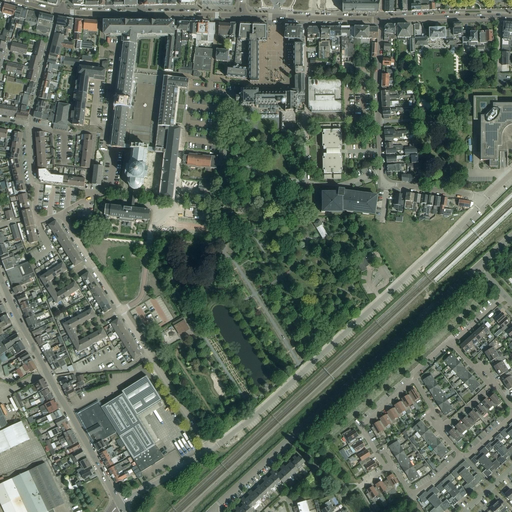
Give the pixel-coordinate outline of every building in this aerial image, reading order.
[(342,0),(343,12),(368,13),(377,13),(378,11),(379,0),(342,0)] [(393,0),(385,0),(385,3),(385,12),(393,12),(393,0)] [(396,0),(396,9),(396,12),(407,12),(406,0),(396,0)] [(413,0),(414,5),(410,5),(411,12),(421,11),(420,0),(413,0)] [(428,0),(420,0),(421,11),(429,10),(429,4),(428,0)] [(14,17),(17,8),(4,4),(1,3),(0,8),(0,19),(2,19),(3,14),(11,16),(10,19),(11,19),(10,20),(11,20),(11,19),(14,20),(14,17)] [(19,21),(22,9),(17,8),(14,17),(14,20),(11,19),(11,20),(10,24),(9,24),(8,30),(8,32),(12,33),(15,20),(18,21),(19,21)] [(25,20),(28,11),(22,9),(19,21),(18,21),(18,24),(23,26),(24,22),(25,20)] [(36,26),(40,13),(28,11),(25,20),(24,22),(23,26),(35,26),(36,26)] [(35,26),(37,26),(36,30),(41,31),(42,32),(43,33),(44,33),(45,33),(46,32),(50,33),(53,18),(54,16),(52,16),(40,13),(36,26),(35,26)] [(65,29),(67,18),(58,17),(54,33),(55,33),(64,35),(64,29),(65,29)] [(64,35),(64,36),(68,37),(68,29),(72,30),(73,19),(67,18),(65,29),(64,29),(64,35)] [(81,48),(82,41),(80,41),(82,25),(83,20),(76,20),(74,33),(74,40),(77,40),(76,49),(81,50),(81,48)] [(92,57),(93,57),(94,50),(92,49),(93,43),(86,42),(86,38),(88,38),(88,33),(90,33),(90,31),(97,32),(97,26),(98,21),(84,20),(84,25),(82,37),(82,41),(81,48),(89,49),(88,56),(92,57)] [(121,21),(121,22),(104,21),(104,34),(124,34),(120,75),(117,74),(114,99),(117,100),(111,147),(124,148),(124,144),(137,35),(174,35),(174,22),(157,22),(148,22),(130,22),(130,21),(121,21)] [(195,48),(198,48),(199,42),(212,43),(213,43),(214,34),(214,24),(208,24),(208,23),(204,23),(201,22),(201,23),(196,22),(196,36),(195,48)] [(511,28),(511,23),(503,22),(502,40),(502,49),(510,49),(511,40),(511,35),(510,35),(511,29),(509,29),(509,28),(511,28)] [(230,37),(230,24),(219,23),(218,35),(229,36),(229,37),(230,37)] [(462,34),(462,31),(462,23),(453,23),(453,28),(453,36),(458,35),(458,34),(462,34)] [(226,76),(226,77),(247,79),(247,78),(250,78),(250,79),(250,81),(250,82),(251,82),(253,82),(254,82),(255,82),(256,82),(257,82),(259,82),(259,81),(259,77),(259,76),(259,72),(259,71),(259,67),(259,66),(259,62),(259,61),(259,57),(259,56),(259,52),(259,51),(259,47),(259,46),(259,42),(259,41),(262,41),(263,41),(264,41),(265,41),(267,41),(267,40),(267,25),(239,24),(234,68),(227,68),(226,76)] [(410,25),(397,25),(397,30),(397,38),(398,38),(398,41),(405,41),(405,38),(408,38),(408,40),(410,40),(410,52),(415,52),(415,46),(414,39),(410,40),(411,38),(410,30),(410,25)] [(285,26),(285,39),(296,39),(304,40),(304,38),(302,38),(302,37),(301,37),(302,27),(298,27),(298,29),(294,29),(289,29),(289,26),(285,26)] [(321,39),(321,27),(313,27),(312,39),(321,39)] [(330,59),(330,44),(329,36),(330,36),(329,27),(321,27),(321,39),(321,43),(319,43),(319,59),(328,59),(330,59)] [(355,44),(355,38),(354,32),(355,27),(352,27),(341,27),(341,36),(342,56),(348,56),(348,57),(347,62),(351,62),(354,62),(354,57),(354,43),(355,44)] [(378,27),(362,27),(355,27),(354,32),(355,38),(368,39),(371,39),(371,41),(374,41),(374,39),(378,39),(378,27)] [(445,29),(429,29),(429,30),(429,34),(429,39),(445,38),(445,40),(445,41),(446,41),(447,45),(453,45),(453,40),(453,38),(453,36),(453,28),(450,28),(450,31),(445,31),(445,29)] [(477,45),(477,40),(477,32),(470,32),(470,37),(466,37),(466,31),(462,31),(462,34),(463,47),(467,47),(466,43),(469,43),(469,46),(477,45)] [(477,40),(477,45),(477,50),(484,50),(484,46),(481,46),(481,43),(486,43),(486,45),(491,45),(491,42),(493,40),(493,38),(491,37),(491,32),(490,31),(487,31),(486,32),(480,32),(480,40),(477,40)] [(64,35),(55,33),(49,53),(60,56),(62,47),(64,41),(65,37),(64,37),(64,36),(64,35)] [(166,56),(164,70),(173,71),(174,58),(172,58),(173,51),(174,39),(168,38),(166,52),(166,56)] [(423,48),(423,46),(428,45),(428,39),(428,38),(414,38),(414,39),(415,46),(419,46),(419,49),(423,48)] [(35,46),(44,48),(46,42),(41,41),(36,40),(36,42),(35,46)] [(64,41),(62,47),(66,48),(65,49),(68,50),(69,48),(72,49),(73,43),(69,42),(64,41)] [(296,43),(294,43),(294,44),(294,46),(294,47),(294,51),(294,52),(294,56),(294,57),(294,61),(294,62),(294,66),(294,67),(294,71),(294,72),(296,72),(296,74),(298,74),(298,75),(304,75),(304,43),(296,43)] [(212,49),(198,48),(195,48),(193,68),(192,71),(210,72),(212,49)] [(229,51),(217,50),(215,61),(227,62),(229,51)] [(510,52),(502,52),(502,65),(510,65),(510,52)] [(49,53),(48,58),(53,59),(57,60),(57,59),(61,59),(61,61),(63,62),(64,57),(60,56),(49,53)] [(79,60),(69,58),(64,57),(63,62),(63,65),(78,67),(78,66),(79,60)] [(395,57),(392,57),(391,57),(391,59),(383,59),(382,65),(391,66),(391,63),(394,63),(394,60),(396,60),(396,58),(395,57)] [(63,65),(63,62),(61,61),(60,63),(59,63),(59,64),(56,63),(56,61),(53,60),(48,59),(47,64),(55,66),(58,66),(62,67),(63,65)] [(38,66),(39,63),(30,61),(29,67),(28,70),(38,72),(39,69),(37,69),(38,66)] [(95,76),(95,79),(104,81),(105,71),(107,71),(108,61),(103,62),(102,69),(78,66),(78,67),(77,74),(95,76)] [(57,70),(58,66),(55,66),(47,64),(45,72),(50,73),(52,73),(53,69),(57,70)] [(37,78),(38,72),(28,70),(28,71),(29,72),(28,76),(37,78)] [(52,74),(45,73),(43,80),(53,82),(53,81),(51,80),(52,74)] [(89,79),(95,79),(95,76),(77,74),(77,77),(79,77),(78,82),(76,82),(75,89),(77,90),(76,96),(74,95),(74,99),(76,99),(75,107),(73,125),(83,126),(83,125),(89,79)] [(241,96),(236,96),(236,102),(241,102),(241,106),(246,106),(255,106),(255,107),(256,107),(256,108),(257,108),(258,108),(258,107),(258,106),(258,105),(277,104),(277,103),(280,103),(281,104),(281,105),(282,105),(283,105),(284,105),(285,105),(285,106),(284,106),(285,106),(285,111),(294,111),(294,112),(295,112),(295,113),(296,113),(297,112),(297,111),(296,110),(295,110),(295,106),(296,106),(296,107),(299,107),(299,105),(299,99),(304,99),(304,75),(298,75),(297,75),(296,75),(295,76),(295,85),(295,90),(281,90),(258,90),(255,90),(246,90),(241,90),(241,96)] [(164,76),(156,148),(155,152),(163,153),(166,153),(161,196),(161,197),(172,198),(173,198),(176,164),(178,154),(181,128),(174,128),(175,115),(178,115),(179,109),(179,106),(176,105),(178,92),(178,91),(178,89),(179,89),(179,88),(188,89),(189,79),(172,78),(172,77),(164,76)] [(342,80),(308,80),(308,107),(311,107),(311,110),(311,112),(342,112),(342,81),(342,80)] [(395,89),(395,81),(382,80),(381,91),(388,91),(388,87),(389,87),(389,83),(392,84),(392,88),(395,89)] [(49,88),(51,89),(53,89),(53,87),(53,86),(50,85),(50,83),(43,81),(41,86),(49,88)] [(28,85),(28,88),(35,90),(36,84),(34,84),(30,83),(29,82),(27,82),(26,85),(28,85)] [(21,105),(20,107),(27,108),(30,95),(25,94),(24,94),(21,105)] [(474,105),(474,106),(474,107),(474,108),(475,109),(475,110),(476,111),(477,111),(477,118),(479,118),(480,118),(480,138),(480,160),(482,160),(489,160),(489,167),(498,167),(498,162),(498,152),(498,150),(500,150),(504,150),(507,150),(507,151),(510,151),(511,150),(511,103),(497,104),(495,104),(495,102),(495,101),(495,100),(491,100),(488,100),(488,99),(487,99),(486,98),(485,98),(484,98),(483,98),(482,98),(481,98),(480,98),(479,98),(479,99),(478,99),(477,100),(476,101),(475,102),(475,103),(475,104),(474,104),(474,105)] [(38,100),(36,106),(43,108),(47,109),(49,109),(49,108),(46,107),(47,103),(42,102),(38,100)] [(52,123),(52,124),(54,124),(53,129),(66,131),(67,126),(72,127),(74,107),(58,104),(58,110),(54,109),(54,111),(53,116),(52,122),(52,123)] [(16,117),(16,114),(17,113),(17,110),(18,105),(15,105),(15,107),(11,107),(10,116),(16,117)] [(20,107),(21,105),(19,105),(18,109),(18,112),(19,112),(19,114),(17,113),(16,114),(29,117),(29,115),(30,111),(26,110),(27,108),(20,107)] [(46,114),(47,109),(43,108),(36,106),(35,112),(46,114)] [(389,119),(389,115),(390,115),(393,115),(394,114),(394,111),(404,110),(404,107),(382,109),(383,116),(383,119),(389,119)] [(387,126),(384,126),(384,127),(385,130),(384,130),(384,135),(402,134),(407,134),(406,131),(395,132),(395,128),(391,129),(391,126),(389,126),(387,126)] [(340,130),(335,130),(333,130),(333,134),(331,134),(331,130),(323,130),(323,133),(322,133),(322,147),(323,147),(323,150),(326,150),(326,154),(323,154),(324,157),(323,157),(323,171),(324,171),(324,174),(331,173),(331,170),(333,170),(333,173),(336,173),(341,173),(341,168),(342,168),(342,159),(341,159),(341,154),(340,154),(340,149),(341,149),(340,144),(342,144),(341,135),(340,135),(340,130)] [(132,145),(128,145),(124,144),(124,148),(127,149),(131,149),(129,166),(127,165),(126,175),(128,176),(127,183),(128,183),(129,184),(129,185),(129,186),(130,187),(131,188),(132,189),(133,189),(134,189),(134,190),(135,190),(137,190),(138,189),(139,189),(140,188),(141,187),(142,186),(142,185),(143,185),(144,180),(144,178),(147,178),(148,168),(146,168),(147,151),(155,152),(156,148),(148,147),(132,145)] [(220,146),(220,151),(218,166),(225,166),(225,160),(226,160),(226,157),(227,147),(220,146)] [(405,156),(411,155),(418,155),(418,147),(409,147),(404,148),(403,148),(385,149),(386,154),(396,154),(396,151),(404,150),(405,156)] [(184,153),(183,165),(216,168),(218,157),(218,156),(215,156),(215,157),(184,153)] [(387,172),(401,171),(400,164),(396,164),(387,165),(387,172)] [(103,167),(97,166),(94,165),(92,185),(101,186),(103,167)] [(51,183),(63,185),(63,176),(51,175),(47,170),(38,171),(39,180),(41,182),(51,183)] [(15,181),(12,182),(13,187),(16,187),(24,185),(23,179),(15,181)] [(24,185),(16,187),(13,187),(15,195),(18,194),(21,193),(21,191),(26,190),(24,185)] [(374,214),(377,196),(344,191),(344,190),(339,189),(339,193),(323,193),(323,212),(342,212),(342,210),(374,214)] [(397,211),(402,212),(404,201),(401,200),(402,194),(395,193),(393,205),(398,205),(397,211)] [(412,209),(414,194),(406,193),(405,204),(404,208),(412,209)] [(412,209),(412,211),(416,212),(416,209),(415,209),(415,203),(420,203),(421,195),(414,194),(412,209)] [(428,196),(426,213),(425,213),(429,214),(430,206),(432,206),(433,201),(434,196),(428,196)] [(441,197),(435,197),(432,214),(436,215),(437,206),(439,207),(441,197)] [(447,198),(442,198),(439,215),(447,216),(450,215),(451,210),(444,209),(444,206),(446,206),(447,198)] [(32,217),(32,215),(29,204),(21,206),(23,217),(24,217),(24,219),(25,221),(25,222),(27,230),(35,228),(33,221),(33,220),(32,217)] [(148,220),(150,210),(135,209),(131,208),(126,208),(106,205),(105,205),(106,206),(105,215),(104,215),(105,215),(105,216),(106,219),(108,219),(110,216),(122,218),(122,221),(131,222),(132,219),(144,220),(144,223),(147,224),(148,221),(148,220)] [(51,229),(47,231),(48,232),(59,225),(56,220),(51,223),(48,225),(51,229)] [(320,220),(313,224),(322,239),(328,235),(322,225),(320,220)] [(20,238),(19,232),(18,229),(16,224),(11,226),(15,240),(20,238)] [(59,225),(48,232),(48,233),(52,231),(54,234),(61,230),(59,226),(59,225)] [(54,241),(64,234),(61,230),(54,234),(57,238),(53,240),(54,241)] [(60,244),(67,239),(64,234),(54,241),(54,242),(58,240),(60,244)] [(59,250),(70,243),(67,239),(60,244),(62,247),(59,249),(59,250)] [(0,250),(11,246),(9,242),(8,242),(4,243),(0,244),(0,250)] [(66,253),(73,248),(70,243),(59,250),(60,251),(64,249),(66,253)] [(0,250),(0,255),(0,256),(8,253),(9,253),(8,251),(12,249),(11,247),(11,246),(0,250)] [(65,260),(76,253),(73,248),(66,253),(68,256),(65,259),(65,260)] [(2,261),(14,256),(13,253),(8,255),(8,253),(0,256),(2,261)] [(72,262),(79,257),(76,253),(65,260),(66,260),(69,258),(72,262)] [(371,253),(367,256),(360,260),(361,261),(357,263),(357,264),(357,263),(362,271),(362,272),(363,272),(367,270),(366,269),(366,270),(365,268),(369,265),(368,265),(374,261),(371,257),(373,256),(371,253)] [(19,265),(17,259),(20,258),(19,254),(14,256),(2,261),(6,271),(6,272),(20,267),(19,265)] [(79,257),(72,262),(73,265),(72,266),(73,268),(82,262),(79,257)] [(12,286),(29,279),(35,276),(29,261),(19,265),(20,267),(6,272),(12,286)] [(67,270),(63,263),(59,266),(57,262),(55,263),(57,267),(50,271),(47,268),(45,269),(48,272),(41,277),(39,275),(38,276),(39,278),(40,277),(42,280),(55,302),(53,303),(54,305),(65,299),(67,302),(69,301),(67,298),(74,293),(76,296),(78,295),(76,292),(80,290),(75,282),(57,293),(49,282),(67,270)] [(84,281),(91,277),(88,272),(79,278),(81,280),(82,278),(84,281)] [(87,286),(94,281),(91,277),(84,281),(86,285),(87,286)] [(23,292),(20,286),(31,281),(29,279),(12,286),(16,295),(23,292)] [(90,290),(97,286),(94,281),(87,286),(86,285),(85,286),(86,288),(88,287),(90,290)] [(93,295),(100,290),(97,286),(90,290),(92,294),(93,295)] [(96,299),(103,295),(100,290),(93,295),(92,294),(90,295),(91,297),(93,296),(96,299)] [(27,301),(34,298),(36,296),(34,292),(31,293),(32,296),(29,297),(30,298),(27,299),(25,294),(17,297),(19,304),(27,301)] [(99,304),(106,299),(103,295),(96,299),(98,303),(99,304)] [(101,309),(109,304),(106,299),(99,304),(98,303),(96,304),(97,306),(99,305),(101,309)] [(30,307),(39,303),(37,300),(34,301),(35,302),(29,304),(27,301),(19,304),(22,310),(30,307)] [(31,310),(35,308),(35,307),(41,304),(40,302),(39,303),(30,307),(22,310),(23,313),(31,310)] [(109,304),(101,309),(103,311),(101,313),(103,314),(112,309),(109,304)] [(96,316),(93,312),(91,307),(89,308),(90,310),(83,314),(81,310),(79,311),(81,315),(73,319),(71,315),(69,316),(71,320),(68,322),(64,324),(63,322),(61,323),(62,325),(63,324),(67,332),(68,334),(74,344),(77,350),(75,351),(76,353),(83,349),(86,347),(89,351),(90,350),(88,346),(92,344),(96,342),(98,346),(99,345),(100,345),(98,341),(102,339),(105,337),(106,339),(108,338),(102,329),(79,341),(72,329),(96,316)] [(32,316),(35,315),(34,313),(37,311),(36,308),(35,308),(31,310),(23,313),(26,319),(32,316)] [(37,322),(37,320),(37,318),(44,315),(43,313),(44,312),(45,314),(48,312),(47,310),(35,315),(32,316),(26,319),(29,327),(42,321),(41,320),(37,322)] [(498,324),(506,317),(502,313),(497,317),(495,315),(490,319),(492,322),(495,320),(498,324)] [(0,323),(9,318),(7,314),(0,317),(0,323)] [(502,333),(507,328),(505,326),(510,321),(506,317),(498,324),(502,328),(499,330),(502,333)] [(0,336),(1,335),(4,334),(7,332),(6,330),(3,332),(2,328),(11,323),(9,318),(0,323),(0,336)] [(114,328),(121,323),(118,319),(109,325),(110,326),(112,325),(114,328)] [(182,319),(174,324),(179,333),(188,327),(182,319)] [(42,321),(29,327),(31,331),(38,328),(38,327),(45,324),(43,321),(42,322),(42,321)] [(113,335),(124,328),(121,323),(114,328),(116,332),(112,334),(112,333),(107,335),(109,337),(113,335)] [(480,328),(485,334),(489,330),(484,324),(480,328)] [(46,328),(45,326),(36,330),(32,332),(35,337),(42,334),(41,332),(44,330),(44,329),(46,328)] [(510,337),(511,334),(511,327),(509,330),(507,328),(502,333),(504,335),(506,333),(510,337)] [(120,337),(127,333),(124,328),(113,335),(114,336),(117,334),(119,337),(120,337)] [(481,338),(485,334),(480,328),(476,332),(481,338)] [(47,335),(50,334),(51,333),(50,331),(46,333),(35,338),(38,344),(40,346),(44,344),(47,342),(48,343),(50,341),(49,338),(47,335)] [(477,341),(481,338),(476,332),(472,335),(477,341)] [(6,351),(20,341),(21,340),(17,333),(4,340),(2,336),(0,336),(0,355),(6,351)] [(119,344),(130,337),(127,333),(120,337),(122,341),(118,343),(119,344)] [(472,335),(468,339),(473,345),(475,347),(479,343),(477,341),(472,335)] [(125,346),(133,342),(130,337),(119,344),(119,345),(123,343),(125,346)] [(469,348),(473,345),(468,339),(464,342),(469,348)] [(487,357),(496,351),(494,347),(496,345),(493,340),(488,345),(491,348),(485,352),(487,357)] [(20,341),(6,351),(7,353),(11,350),(14,356),(18,354),(26,349),(20,341)] [(49,345),(48,343),(47,342),(44,344),(45,346),(41,348),(43,353),(51,349),(49,345)] [(126,348),(122,351),(124,354),(128,351),(136,346),(133,342),(125,346),(126,348)] [(465,352),(469,348),(464,342),(460,346),(465,352)] [(61,348),(61,347),(60,344),(51,349),(43,353),(45,356),(56,350),(58,349),(61,348)] [(136,346),(128,351),(131,355),(138,351),(136,346)] [(47,360),(58,354),(56,350),(45,356),(47,360)] [(138,351),(131,355),(133,358),(131,359),(132,361),(141,356),(138,351)] [(498,360),(504,357),(501,353),(499,353),(498,354),(496,351),(487,357),(490,362),(497,358),(498,360)] [(23,360),(30,356),(28,352),(17,358),(20,363),(21,362),(23,361),(23,360)] [(50,364),(65,356),(64,353),(59,356),(58,354),(47,360),(50,364)] [(448,365),(456,359),(452,354),(444,361),(448,365)] [(54,371),(65,365),(66,364),(63,359),(69,357),(68,355),(65,356),(50,364),(54,371)] [(26,364),(32,360),(30,356),(23,360),(23,361),(21,362),(22,364),(23,365),(25,364),(26,364)] [(496,371),(505,366),(502,361),(505,359),(504,357),(498,360),(500,363),(493,366),(496,371)] [(452,370),(460,363),(456,359),(448,365),(452,370)] [(23,365),(23,366),(27,372),(30,370),(31,373),(37,369),(32,360),(26,364),(25,364),(23,365)] [(456,374),(464,368),(460,363),(452,370),(456,374)] [(507,374),(511,371),(511,370),(511,368),(508,370),(505,366),(496,371),(499,376),(505,372),(507,374)] [(460,379),(468,372),(464,368),(456,374),(460,379)] [(19,369),(15,371),(20,378),(23,376),(19,369)] [(505,385),(511,381),(511,376),(511,375),(511,374),(511,371),(507,374),(508,377),(502,381),(505,385)] [(464,383),(472,376),(468,372),(460,379),(464,383)] [(426,385),(434,380),(431,375),(423,380),(426,385)] [(137,416),(150,407),(162,400),(147,376),(122,391),(123,393),(101,407),(98,402),(77,414),(86,431),(94,445),(102,441),(113,435),(117,433),(118,435),(118,436),(119,438),(120,438),(133,459),(141,472),(164,458),(155,445),(137,416)] [(468,388),(476,381),(472,376),(464,383),(468,388)] [(44,378),(34,383),(35,385),(32,386),(32,388),(33,390),(34,392),(35,392),(37,391),(38,392),(48,387),(44,378)] [(429,390),(438,385),(434,380),(426,385),(429,390)] [(64,389),(72,386),(73,385),(71,383),(73,382),(72,381),(70,382),(69,383),(65,385),(65,384),(61,385),(64,389)] [(476,381),(468,388),(473,392),(480,385),(476,381)] [(432,396),(441,390),(438,385),(429,390),(432,396)] [(44,391),(39,393),(42,398),(44,397),(51,393),(48,388),(44,391)] [(74,389),(65,393),(68,397),(72,395),(73,396),(76,394),(82,391),(80,389),(75,392),(74,389)] [(412,404),(413,405),(416,410),(419,408),(415,402),(421,399),(414,389),(409,392),(410,395),(408,397),(412,404)] [(435,401),(444,395),(441,390),(432,396),(435,401)] [(52,393),(51,393),(44,397),(42,398),(44,403),(55,398),(52,393)] [(494,394),(490,398),(491,400),(492,400),(490,402),(493,406),(495,408),(502,402),(494,394)] [(412,404),(408,397),(407,395),(401,399),(403,402),(401,403),(405,410),(405,411),(406,412),(408,414),(411,413),(409,410),(411,409),(409,406),(412,404)] [(438,406),(447,400),(444,395),(435,401),(438,406)] [(493,406),(489,402),(486,398),(482,402),(485,406),(482,408),(487,413),(490,411),(489,410),(493,406)] [(46,410),(57,404),(55,399),(40,407),(40,408),(41,412),(46,410)] [(13,423),(17,422),(6,400),(3,401),(13,423)] [(442,411),(450,406),(447,400),(438,406),(442,411)] [(405,410),(401,403),(400,402),(394,405),(396,408),(393,410),(393,408),(398,417),(398,418),(403,415),(402,413),(405,411),(405,410)] [(46,410),(41,412),(43,415),(44,416),(52,412),(53,412),(60,408),(57,404),(46,410)] [(487,413),(482,408),(479,404),(475,408),(478,412),(476,414),(479,418),(482,421),(485,419),(483,417),(487,413)] [(450,406),(442,411),(445,416),(453,411),(450,406)] [(394,419),(398,417),(393,408),(387,412),(389,415),(386,416),(391,423),(390,424),(391,425),(396,422),(394,419)] [(48,415),(36,421),(39,428),(44,426),(53,422),(53,421),(53,420),(58,418),(62,416),(59,410),(48,415)] [(479,418),(476,414),(473,410),(468,414),(471,418),(469,420),(473,424),(474,425),(476,423),(475,422),(479,418)] [(391,423),(386,416),(385,415),(380,418),(381,421),(379,423),(383,430),(384,431),(387,430),(385,427),(390,424),(391,423)] [(61,425),(67,421),(64,417),(60,419),(55,421),(58,427),(61,425)] [(473,424),(469,420),(466,417),(462,421),(465,424),(462,426),(466,430),(467,431),(474,425),(473,424)] [(0,453),(30,439),(22,421),(0,431),(0,453)] [(71,428),(69,425),(67,421),(61,425),(58,427),(51,431),(54,436),(71,428)] [(417,432),(424,425),(420,421),(413,427),(417,432)] [(383,430),(379,423),(378,422),(373,425),(374,428),(372,429),(371,428),(377,438),(382,435),(380,432),(383,430)] [(466,430),(462,426),(459,423),(455,427),(458,430),(456,432),(459,436),(460,437),(467,431),(466,430)] [(421,436),(429,430),(424,425),(417,432),(421,436)] [(511,439),(511,438),(511,432),(508,428),(506,430),(505,428),(500,433),(505,438),(508,435),(511,439)] [(60,440),(74,434),(71,429),(64,434),(64,435),(58,439),(59,441),(60,440)] [(348,445),(357,440),(355,438),(358,436),(354,430),(352,432),(350,429),(341,435),(348,445)] [(459,436),(456,432),(453,429),(448,433),(451,436),(449,438),(454,443),(456,441),(455,440),(459,436)] [(486,429),(480,435),(483,438),(489,433),(486,429)] [(425,441),(433,434),(429,430),(421,436),(425,441)] [(67,442),(76,438),(74,434),(60,440),(61,443),(66,440),(67,442)] [(429,445),(437,439),(433,434),(425,441),(429,445)] [(500,449),(504,446),(500,443),(504,439),(499,434),(494,438),(495,440),(493,442),(500,449)] [(68,448),(78,442),(76,438),(67,442),(69,445),(64,447),(65,449),(68,448)] [(433,450),(441,443),(437,439),(429,445),(433,450)] [(357,440),(348,445),(353,454),(365,447),(361,441),(358,443),(357,440)] [(103,443),(102,441),(94,445),(98,451),(102,448),(108,445),(109,444),(107,441),(103,443)] [(392,451),(400,446),(397,441),(389,446),(392,451)] [(78,442),(68,448),(70,453),(81,447),(78,442)] [(497,452),(500,449),(493,442),(492,443),(490,442),(485,446),(490,452),(494,449),(497,452)] [(437,454),(445,447),(441,443),(433,450),(437,454)] [(395,457),(403,451),(400,446),(392,451),(395,457)] [(500,449),(507,457),(509,455),(510,457),(511,455),(511,448),(511,447),(507,450),(504,446),(500,449)] [(102,459),(114,452),(112,450),(113,449),(112,447),(106,450),(105,448),(98,452),(102,459)] [(445,447),(437,454),(441,459),(449,452),(445,447)] [(485,463),(489,460),(486,456),(489,453),(484,447),(479,452),(480,453),(479,455),(485,463)] [(70,455),(72,459),(75,464),(80,461),(79,458),(85,455),(82,449),(73,454),(70,455)] [(505,458),(507,457),(500,449),(497,452),(500,456),(497,459),(502,465),(507,460),(505,458)] [(360,465),(369,460),(367,457),(370,456),(367,450),(358,455),(361,461),(359,462),(360,465)] [(398,462),(407,456),(403,451),(395,457),(398,462)] [(105,463),(115,457),(117,456),(117,455),(115,456),(114,452),(102,459),(105,463)] [(482,466),(485,463),(479,455),(477,457),(475,455),(470,460),(475,465),(479,462),(482,466)] [(293,462),(298,468),(305,462),(300,456),(297,458),(295,456),(292,458),(294,461),(293,462)] [(401,467),(410,461),(407,456),(398,462),(401,467)] [(115,457),(105,463),(107,468),(118,462),(115,457)] [(91,466),(90,463),(87,458),(82,460),(80,462),(82,467),(81,468),(82,471),(91,466)] [(371,462),(369,460),(360,465),(363,470),(366,468),(368,472),(377,466),(373,461),(371,462)] [(485,463),(492,470),(494,469),(496,470),(501,465),(496,460),(492,463),(489,460),(485,463)] [(298,468),(293,462),(292,463),(290,461),(289,462),(290,463),(285,467),(283,465),(292,475),(293,477),(296,475),(294,473),(298,469),(297,469),(298,468)] [(404,472),(413,466),(410,461),(401,467),(404,472)] [(467,476),(470,473),(466,470),(470,466),(465,461),(458,467),(467,476)] [(47,511),(53,509),(64,504),(45,463),(28,471),(47,511)] [(111,474),(122,468),(119,463),(112,467),(108,469),(111,474)] [(491,472),(492,470),(485,463),(482,466),(486,470),(482,473),(487,478),(492,473),(491,472)] [(113,479),(120,475),(118,473),(127,468),(126,465),(122,468),(111,474),(113,479)] [(294,478),(293,477),(292,475),(283,465),(280,468),(282,470),(279,473),(277,471),(276,471),(285,481),(289,477),(291,480),(294,478)] [(94,471),(93,469),(91,466),(82,471),(77,473),(79,477),(82,475),(84,480),(92,475),(91,473),(94,471)] [(143,477),(137,466),(133,467),(132,468),(138,479),(143,477)] [(408,477),(416,472),(413,466),(404,472),(408,477)] [(463,479),(467,476),(458,467),(451,473),(456,479),(460,476),(463,479)] [(47,511),(28,471),(12,478),(0,483),(0,503),(4,511),(55,511),(54,509),(47,511)] [(126,471),(120,475),(113,479),(116,483),(126,477),(125,475),(127,474),(126,471)] [(285,481),(276,471),(274,473),(272,471),(270,473),(272,475),(269,478),(276,485),(281,481),(283,483),(285,481)] [(416,472),(408,477),(411,482),(419,477),(416,472)] [(467,476),(475,486),(482,480),(477,474),(473,477),(470,473),(467,476)] [(391,491),(393,494),(393,495),(395,494),(396,492),(394,489),(396,488),(394,485),(398,483),(392,474),(387,478),(388,480),(385,482),(391,491)] [(452,490),(455,487),(451,483),(455,480),(450,474),(443,481),(452,490)] [(276,485),(269,478),(268,479),(266,476),(263,480),(265,482),(263,484),(270,491),(272,489),(274,491),(277,489),(275,487),(276,485)] [(468,492),(475,486),(467,476),(463,479),(467,483),(463,487),(468,492)] [(391,491),(385,482),(383,484),(381,481),(375,485),(377,487),(381,493),(382,495),(381,493),(384,491),(386,494),(388,492),(390,496),(393,494),(391,491)] [(448,493),(452,490),(443,481),(436,487),(441,492),(445,489),(448,493)] [(263,498),(270,491),(263,484),(260,486),(259,485),(257,487),(258,488),(256,490),(263,498)] [(435,502),(439,499),(435,495),(439,492),(434,486),(427,493),(434,501),(435,502)] [(381,493),(377,487),(374,489),(372,487),(367,490),(369,493),(366,494),(369,500),(376,496),(378,499),(379,498),(382,502),(385,500),(382,495),(381,493)] [(452,490),(460,500),(467,493),(462,488),(458,491),(455,487),(452,490)] [(260,501),(263,498),(256,490),(253,492),(251,490),(247,494),(250,496),(249,496),(256,504),(257,503),(259,505),(262,503),(260,501)] [(453,506),(460,500),(452,490),(448,493),(452,497),(448,500),(453,506)] [(434,501),(427,493),(425,491),(419,498),(424,503),(427,500),(431,504),(434,501)] [(251,509),(256,504),(249,496),(246,499),(244,497),(242,499),(244,501),(242,502),(251,511),(253,511),(251,509)] [(435,502),(443,510),(444,511),(451,505),(446,500),(442,503),(439,499),(435,502)] [(307,511),(309,511),(306,501),(297,504),(298,506),(293,507),(294,511),(307,511)] [(440,511),(443,510),(435,502),(434,501),(431,504),(434,508),(429,511),(440,511)] [(502,505),(498,501),(493,504),(500,511),(504,511),(509,508),(504,503),(502,505)] [(251,511),(242,502),(241,503),(243,506),(240,509),(238,506),(235,509),(238,511),(251,511)]
